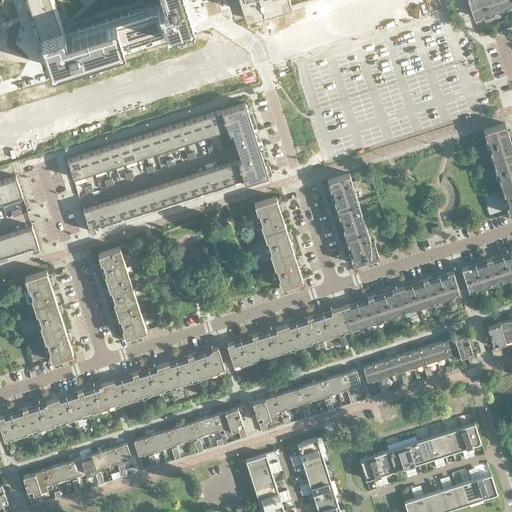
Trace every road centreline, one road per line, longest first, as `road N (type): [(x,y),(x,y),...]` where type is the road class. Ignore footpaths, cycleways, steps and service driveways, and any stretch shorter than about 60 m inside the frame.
road 1 (residential): [(103,360),(332,286)]
road 2 (residential): [(103,360),(39,160)]
road 3 (unclassified): [(332,286),(269,86)]
road 4 (residential): [(332,286),(511,229)]
road 5 (residential): [(495,453),(370,493)]
